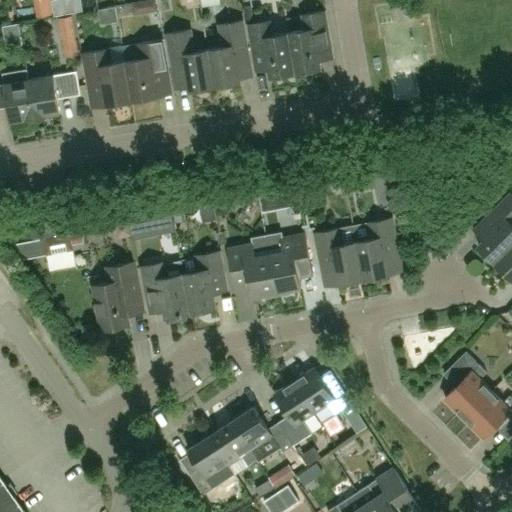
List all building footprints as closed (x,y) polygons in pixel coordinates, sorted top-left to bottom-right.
[(52,0),(38,3),(40,14),(54,12),(52,1),(52,0)] [(141,0),(132,2),(134,14),(158,10),(156,0),(141,0)] [(251,5),(245,6),(248,22),(254,21),(251,5)] [(305,29),(289,32),(296,71),(322,67),(320,59),(334,56),(326,10),(302,14),(305,29)] [(296,71),(289,32),(273,34),(271,19),(247,23),(255,70),(269,68),(271,76),(296,71)] [(224,46),(209,49),(215,86),(241,81),(240,77),(253,75),(244,20),(221,24),(224,46)] [(215,86),(209,49),(195,51),(192,29),(169,33),(178,88),(191,86),(191,90),(215,86)] [(76,34),(63,36),(66,56),(79,54),(76,34)] [(138,57),(126,60),(132,100),(173,93),(163,38),(136,43),(138,57)] [(132,100),(126,60),(113,62),(110,48),(83,52),(92,107),(132,100)] [(2,73),(4,83),(0,83),(0,107),(0,108),(0,105),(8,104),(11,121),(25,119),(36,117),(29,78),(28,69),(2,73)] [(29,78),(36,117),(47,115),(61,112),(58,95),(66,94),(67,96),(81,94),(77,70),(29,78)] [(285,207),(302,204),(299,187),(282,190),(285,207)] [(511,193),(484,220),(494,230),(479,245),(497,262),(511,246),(511,193)] [(214,204),(201,207),(203,220),(217,218),(214,204)] [(369,222),(354,224),(365,278),(403,270),(393,217),(369,222)] [(143,219),(130,221),(133,237),(146,234),(143,219)] [(128,222),(116,224),(118,237),(131,235),(128,222)] [(365,278),(354,224),(316,232),(326,285),(365,278)] [(225,231),(217,232),(219,244),(227,242),(225,231)] [(282,231),(266,234),(278,294),(290,292),(289,288),(302,286),(300,275),(314,273),(306,232),(283,237),(282,231)] [(44,238),(47,254),(47,255),(74,250),(71,232),(44,237),(44,238)] [(251,237),(252,243),(229,247),(237,288),(251,285),(253,295),(266,293),(267,297),(278,294),(266,234),(251,237)] [(511,246),(497,262),(511,278),(511,246)] [(197,255),(197,257),(181,260),(183,272),(184,272),(192,311),(217,306),(215,292),(228,290),(221,250),(197,255)] [(181,260),(166,263),(166,261),(142,265),(151,312),(165,309),(166,316),(168,316),(169,322),(187,318),(186,312),(192,311),(184,272),(183,272),(181,260)] [(109,281),(94,284),(102,329),(130,324),(128,313),(145,310),(136,261),(107,266),(109,281)] [(239,293),(229,292),(228,308),(238,309),(239,293)] [(466,417),(493,390),(481,378),(488,371),(467,351),(450,368),(463,381),(446,397),(466,417)] [(296,379),(316,411),(327,403),(334,414),(354,401),(341,381),(331,388),(317,366),(296,379)] [(316,411),(296,379),(276,393),(290,414),(279,421),(294,445),(313,432),(304,418),(316,411)] [(493,390),(466,417),(485,436),(502,420),(511,430),(511,395),(511,394),(504,401),(493,390)] [(294,445),(279,421),(269,428),(255,406),(233,420),(257,458),(266,453),(261,444),(274,435),(284,451),(294,445)] [(233,420),(211,435),(230,465),(230,464),(244,455),(249,464),(257,458),(233,420)] [(230,465),(211,435),(189,449),(201,467),(191,473),(204,494),(214,487),(209,478),(221,470),(227,478),(235,472),(230,464),(230,465)] [(321,456),(314,446),(302,454),(308,464),(321,456)] [(296,474),(289,463),(269,476),(276,487),(296,474)] [(409,489),(395,467),(358,491),(371,511),(416,511),(422,509),(409,489)] [(303,484),(313,477),(307,469),(297,475),(303,484)] [(25,511),(0,476),(0,511),(25,511)] [(261,496),(276,487),(271,479),(256,487),(261,496)] [(371,511),(358,491),(348,498),(329,510),(330,511),(371,511)]
